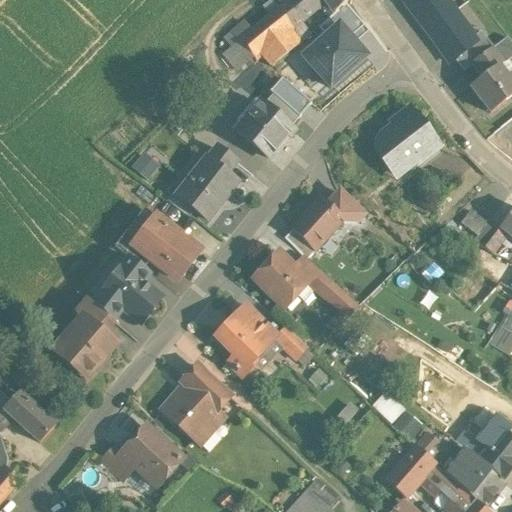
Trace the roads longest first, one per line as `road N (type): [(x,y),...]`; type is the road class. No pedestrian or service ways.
road 1 (residential): [(511,171),(407,54),(332,114),(23,511)]
road 2 (track): [(170,320),(361,511)]
